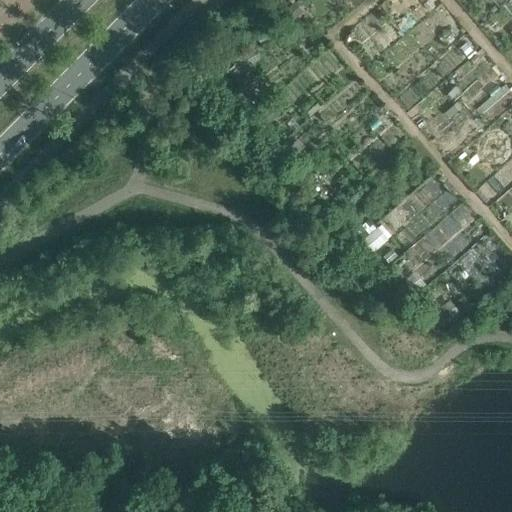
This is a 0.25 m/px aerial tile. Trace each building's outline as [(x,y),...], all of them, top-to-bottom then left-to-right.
[(290,24),(300,15),(290,6),(281,14),(290,24)] [(249,78),(239,66),(229,74),(239,86),(249,78)] [(270,122),(279,114),(270,104),(261,112),(270,122)] [(380,224),(363,238),(372,249),(389,235),(380,224)] [(442,328),(450,321),(439,309),(431,316),(442,328)] [(239,489),(231,494),(240,508),(248,503),(239,489)]
